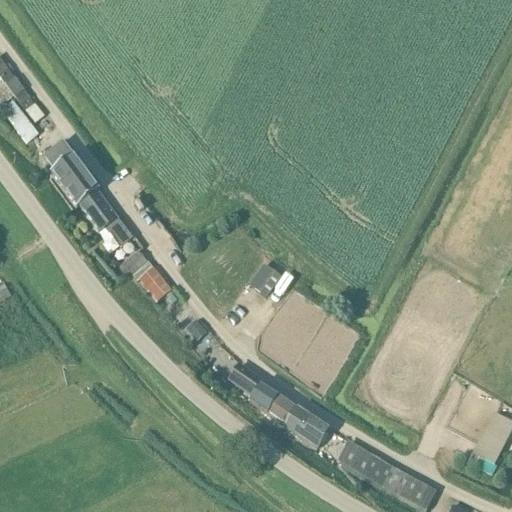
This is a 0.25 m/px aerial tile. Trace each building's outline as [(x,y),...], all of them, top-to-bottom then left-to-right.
[(43,118),(0,62),(0,80),(33,127),(43,118)] [(0,108),(10,122),(18,117),(0,93),(0,108)] [(63,146),(45,159),(55,172),(51,175),(76,208),(78,211),(79,210),(99,196),(100,195),(63,146)] [(99,196),(79,210),(99,236),(108,230),(122,249),(131,242),(117,223),(119,222),(99,196)] [(147,266),(146,265),(138,254),(119,270),(127,280),(131,276),(132,277),(147,266)] [(147,266),(132,277),(137,283),(140,281),(158,304),(170,293),(147,264),(146,265),(147,266)] [(249,288),(264,300),(279,279),(265,268),(249,288)] [(4,288),(0,289),(0,305),(11,299),(4,288)] [(196,324),(187,331),(194,340),(203,333),(200,330),(196,324)] [(282,428),(294,410),(277,398),(277,399),(261,389),(264,385),(239,368),(228,383),(259,404),(256,410),(265,416),(282,428)] [(294,410),(282,428),(317,451),(329,433),(295,411),(294,410)] [(486,454),(495,458),(511,427),(503,423),(486,454)] [(393,495),(423,511),(433,492),(383,465),(349,444),(338,464),(393,495)]
